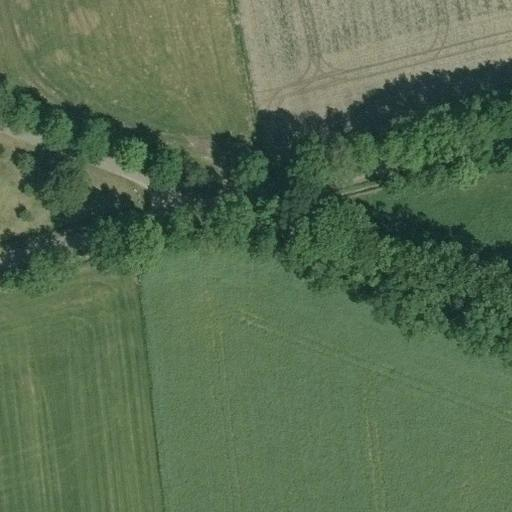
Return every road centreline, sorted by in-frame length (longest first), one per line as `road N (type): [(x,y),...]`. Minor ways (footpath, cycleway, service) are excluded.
road 1 (track): [(511,317),(218,209)]
road 2 (unclassified): [(218,209),(511,135)]
road 3 (unclassified): [(218,209),(0,128)]
road 4 (unclassified): [(0,264),(218,209)]
